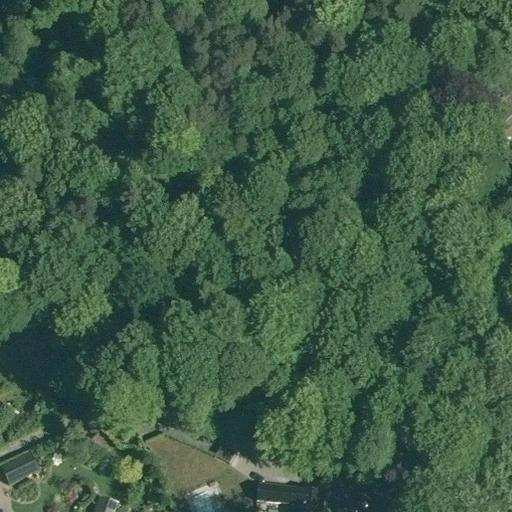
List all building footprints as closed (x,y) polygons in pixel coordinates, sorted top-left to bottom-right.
[(511,0),(505,0),(475,17),(488,40),(511,26),(511,0)] [(511,84),(480,114),(500,136),(511,124),(511,84)] [(190,246),(180,251),(189,270),(199,265),(190,246)] [(116,431),(122,441),(133,434),(127,425),(116,431)] [(234,454),(220,447),(215,457),(229,465),(234,454)] [(38,474),(29,456),(0,469),(0,472),(8,488),(38,474)] [(51,491),(45,477),(18,488),(24,502),(51,491)] [(375,511),(385,508),(326,477),(324,494),(260,486),(258,501),(288,505),(286,511),(375,511)] [(99,499),(94,511),(113,511),(116,504),(99,499)]
